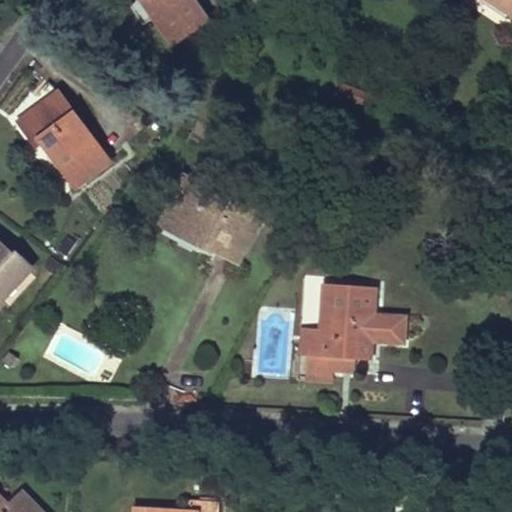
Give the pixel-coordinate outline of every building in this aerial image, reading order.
[(193,0),(143,0),(169,36),(203,14),(193,0)] [(511,0),(489,0),(511,15),(511,0)] [(203,14),(169,36),(173,43),(207,20),(203,14)] [(338,83),(333,95),(361,106),(366,93),(338,83)] [(59,95),(20,122),(24,127),(62,99),(59,95)] [(62,99),(24,127),(36,145),(41,142),(70,182),(105,157),(62,99)] [(105,157),(70,182),(74,188),(109,162),(105,157)] [(189,176),(167,217),(216,242),(212,252),(239,266),(264,214),(189,176)] [(167,217),(162,227),(212,252),(216,242),(167,217)] [(0,245),(0,300),(1,302),(29,272),(12,256),(0,245)] [(16,252),(12,256),(29,272),(32,267),(16,252)] [(375,288),(324,284),(321,332),(319,356),(308,355),(306,370),(333,372),(334,357),(354,358),(369,360),(375,288)] [(321,332),(300,330),(299,355),(308,355),(319,356),(321,332)] [(334,357),(333,372),(353,374),(354,358),(334,357)] [(333,372),(306,370),(305,382),(332,384),(333,372)] [(30,498),(21,488),(8,502),(17,511),(30,498)] [(42,511),(30,498),(17,511),(8,502),(0,493),(0,511),(42,511)]
